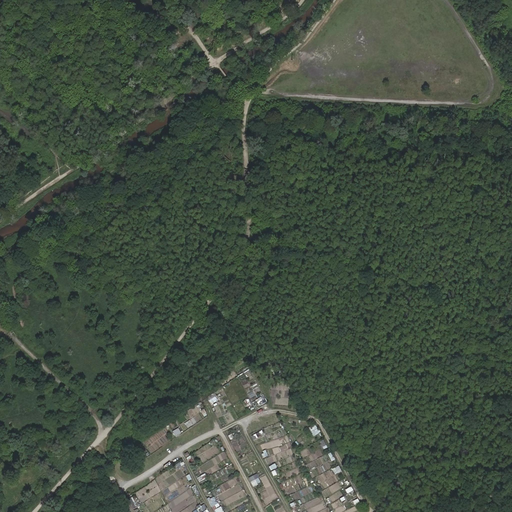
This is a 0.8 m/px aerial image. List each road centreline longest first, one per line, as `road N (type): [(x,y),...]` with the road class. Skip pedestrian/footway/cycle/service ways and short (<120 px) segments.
road 1 (track): [(35,511),(233,274),(248,236),(245,108),(252,93)]
road 2 (track): [(118,492),(179,450),(274,411),(319,422),(368,511)]
road 3 (track): [(10,334),(96,415),(96,443),(118,492)]
